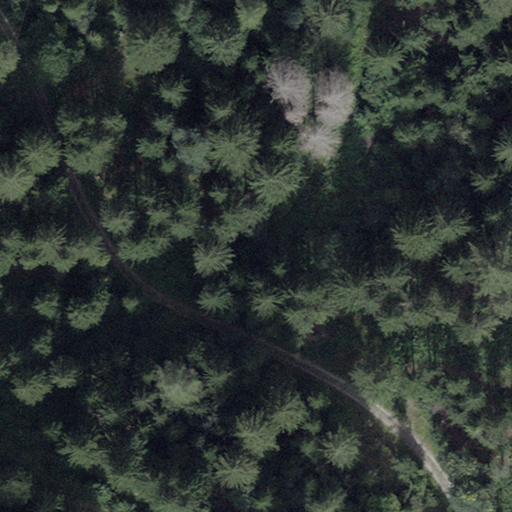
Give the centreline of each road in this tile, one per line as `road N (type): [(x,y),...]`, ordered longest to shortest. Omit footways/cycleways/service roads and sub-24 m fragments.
road 1 (track): [(461,511),(414,436),(307,369),(128,279),(93,225),(0,9)]
road 2 (track): [(0,442),(148,496),(168,511)]
